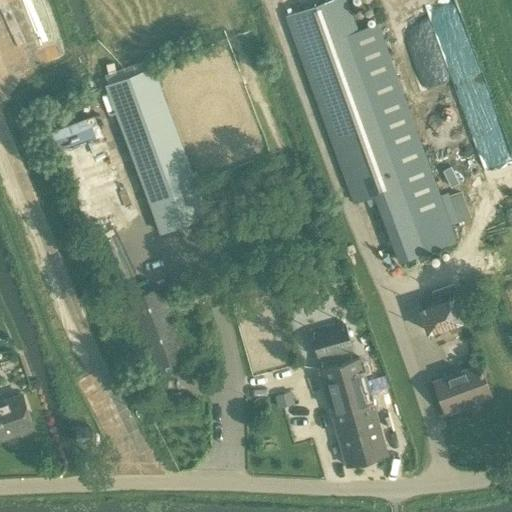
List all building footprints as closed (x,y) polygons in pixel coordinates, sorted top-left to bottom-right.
[(357,32),(345,0),(327,0),(286,15),(354,203),(375,196),(399,262),(460,239),(381,23),(357,32)] [(152,68),(107,85),(161,233),(205,217),(152,68)] [(100,109),(62,120),(92,223),(130,212),(100,109)] [(273,259),(242,269),(248,290),(279,281),(273,259)] [(161,287),(156,289),(128,299),(154,370),(188,358),(161,287)] [(427,334),(463,322),(454,298),(419,310),(427,334)] [(319,361),(353,352),(345,323),(311,332),(319,361)] [(347,467),(388,455),(361,358),(319,370),(347,467)] [(460,405),(490,394),(480,366),(435,383),(447,414),(461,409),(460,405)] [(291,392),(276,396),(279,407),(294,403),(291,392)] [(0,439),(35,428),(23,394),(1,402),(3,408),(0,409),(0,439)] [(91,427),(77,428),(77,441),(91,441),(91,427)]
